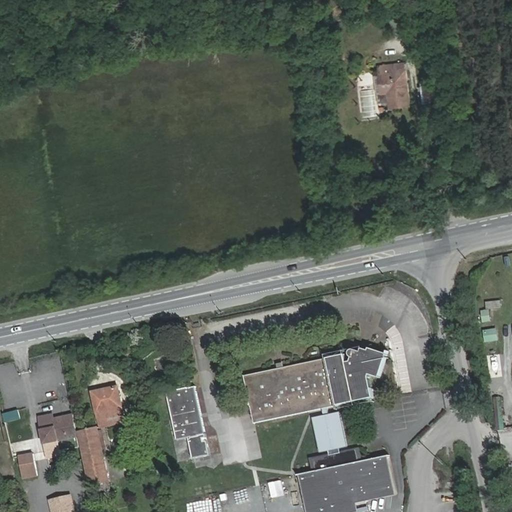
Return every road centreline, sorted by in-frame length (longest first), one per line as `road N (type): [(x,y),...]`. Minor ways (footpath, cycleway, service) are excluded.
road 1 (secondary): [(434,243),(0,335)]
road 2 (unknown): [(459,359),(431,368),(419,361),(395,316),(367,301),(229,322),(211,331),(204,348),(226,448)]
road 3 (unclassified): [(434,243),(491,511)]
road 4 (unknown): [(467,395),(423,457),(419,511)]
